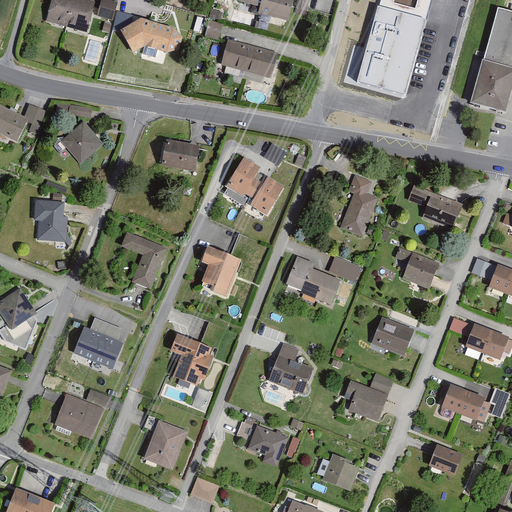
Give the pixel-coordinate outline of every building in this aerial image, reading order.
[(95,1),(90,0),(52,0),(46,21),(86,32),(95,1)] [(111,0),(101,0),(97,16),(113,20),(118,2),(111,0)] [(238,0),(260,5),(258,12),(289,20),(293,0),(238,0)] [(380,0),(379,5),(426,18),(430,0),(380,0)] [(379,5),(358,82),(405,95),(426,18),(379,5)] [(511,10),(498,7),(483,58),(511,66),(511,10)] [(141,17),(120,28),(133,52),(145,46),(169,52),(181,48),(184,35),(176,27),(141,17)] [(280,54),(230,42),(223,70),(273,82),(280,54)] [(145,48),(143,54),(164,59),(166,52),(145,48)] [(511,91),(511,66),(483,58),(471,102),(506,111),(511,91)] [(25,116),(0,104),(0,131),(18,141),(27,122),(29,118),(25,116)] [(27,122),(41,126),(47,111),(29,104),(25,116),(29,118),(27,122)] [(69,114),(91,117),(93,108),(70,104),(69,114)] [(84,120),(60,140),(81,164),(104,144),(84,120)] [(200,145),(167,139),(162,165),(195,171),(200,145)] [(272,143),(264,156),(279,165),(287,152),(272,143)] [(261,166),(244,156),(226,185),(243,195),(245,193),(249,195),(262,174),(257,172),(261,166)] [(284,186),(267,176),(266,177),(262,174),(249,195),(254,198),(250,204),(266,214),(284,186)] [(348,193),(353,194),(339,230),(361,238),(377,197),(369,194),(373,182),(354,175),(348,193)] [(464,204),(415,186),(409,204),(425,210),(422,219),(454,231),(464,204)] [(64,202),(36,200),(34,219),(38,219),(37,240),(66,243),(68,216),(63,216),(64,202)] [(381,238),(387,240),(390,233),(384,230),(381,238)] [(168,247),(127,231),(121,246),(143,254),(132,281),(151,289),(168,247)] [(242,259),(208,246),(202,261),(208,264),(201,280),(212,285),(210,289),(227,296),(242,259)] [(439,263),(399,247),(395,257),(409,262),(402,278),(430,288),(439,263)] [(315,263),(298,256),(286,285),(331,304),(341,279),(313,268),(315,263)] [(329,271),(355,282),(361,267),(335,256),(329,271)] [(511,268),(498,263),(489,286),(511,294),(511,268)] [(20,287),(0,299),(0,313),(8,325),(0,329),(0,333),(4,340),(26,350),(38,320),(34,314),(37,312),(20,287)] [(91,329),(118,339),(122,328),(95,317),(91,329)] [(415,328),(384,317),(374,341),(405,353),(415,328)] [(453,318),(450,331),(467,335),(470,322),(453,318)] [(91,329),(84,326),(73,353),(113,369),(124,342),(118,339),(91,329)] [(507,337),(475,326),(468,347),(501,357),(507,337)] [(210,354),(212,347),(177,333),(171,350),(181,354),(173,376),(197,386),(200,378),(205,380),(214,355),(210,354)] [(279,354),(295,361),(299,349),(283,343),(279,354)] [(279,354),(269,380),(303,394),(313,368),(295,361),(279,354)] [(0,394),(10,372),(0,367),(0,394)] [(370,387),(388,394),(393,381),(394,380),(376,373),(370,387)] [(370,387),(351,380),(344,397),(352,400),(348,410),(378,421),(388,394),(370,387)] [(490,400),(450,384),(442,407),(482,422),(490,400)] [(511,394),(496,387),(491,403),(496,406),(494,414),(502,418),(511,394)] [(192,406),(206,411),(213,393),(199,388),(192,406)] [(91,389),(87,400),(108,408),(112,397),(91,389)] [(104,408),(67,394),(55,424),(92,439),(104,408)] [(291,426),(301,430),(304,423),(294,419),(291,426)] [(188,431),(159,420),(144,458),(173,469),(188,431)] [(289,437),(257,425),(248,448),(265,455),(263,461),(277,466),(289,437)] [(497,441),(505,444),(508,437),(500,434),(497,441)] [(462,455),(439,446),(431,469),(454,478),(462,455)] [(351,460),(332,453),(322,479),(351,490),(359,467),(349,463),(351,460)] [(190,495),(213,503),(220,486),(197,477),(190,495)] [(52,511),(56,504),(17,489),(8,511),(52,511)] [(322,511),(323,511),(293,500),(287,511),(322,511)]
